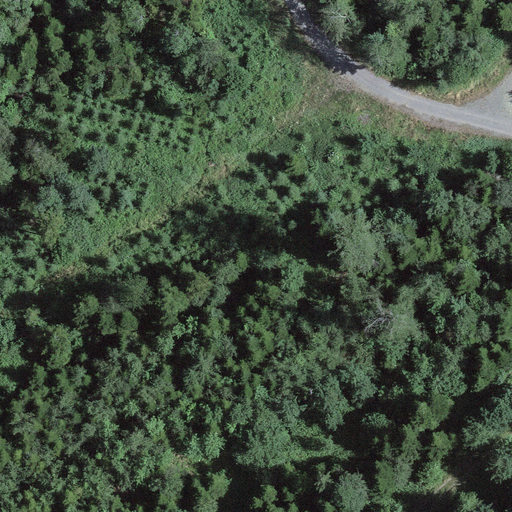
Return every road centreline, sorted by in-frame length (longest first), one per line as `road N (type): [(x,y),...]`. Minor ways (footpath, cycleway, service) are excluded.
road 1 (track): [(290,0),(335,58),(371,86),(511,127)]
road 2 (track): [(511,428),(422,511)]
